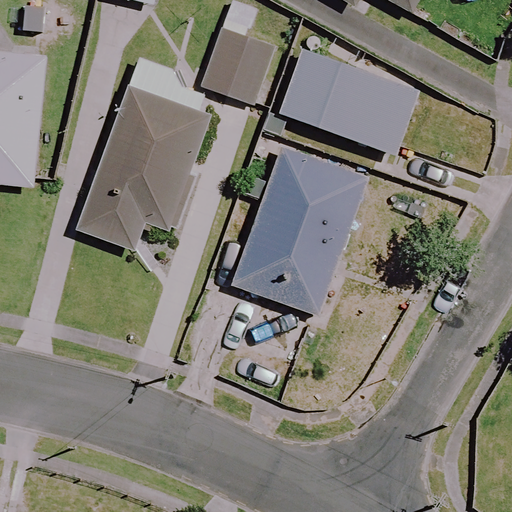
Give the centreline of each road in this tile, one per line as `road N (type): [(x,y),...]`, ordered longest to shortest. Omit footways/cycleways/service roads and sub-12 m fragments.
road 1 (residential): [(346,511),(195,438),(0,388)]
road 2 (residential): [(511,247),(355,511)]
